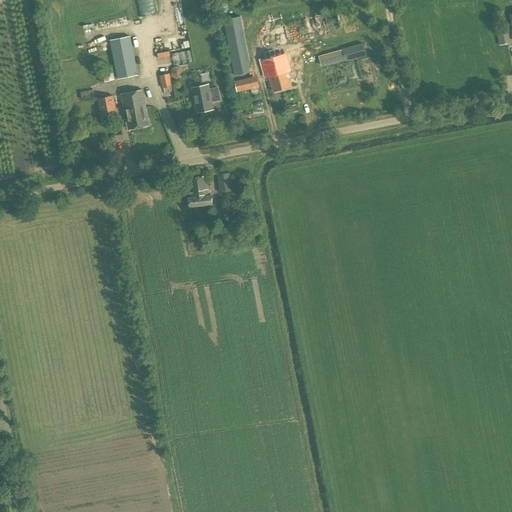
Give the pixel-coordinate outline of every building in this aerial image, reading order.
[(157,0),(138,0),(142,15),(160,11),(157,0)] [(249,71),(248,65),(249,65),(241,19),(224,23),(234,78),(253,75),(252,71),(249,71)] [(117,80),(138,76),(130,36),(109,40),(117,80)] [(345,62),(366,56),(362,43),(341,49),(342,51),(315,58),(317,64),(320,63),(321,66),(344,60),(345,62)] [(157,52),(159,64),(174,61),(172,50),(157,52)] [(300,69),(293,71),(289,72),(284,56),(262,62),(266,78),(268,78),(272,93),(291,88),(289,80),(294,79),(295,79),(295,78),(302,76),(300,69)] [(171,72),(171,73),(171,74),(172,76),(172,77),(173,78),(174,78),(175,79),(177,79),(178,79),(179,79),(180,78),(181,78),(182,77),(183,76),(183,75),(183,74),(183,72),(183,71),(183,70),(182,69),(181,68),(180,67),(179,67),(178,67),(177,67),(176,67),(175,67),(174,68),(173,69),(172,70),(171,71),(171,72)] [(114,80),(112,69),(98,72),(100,83),(114,80)] [(200,78),(195,78),(196,84),(211,82),(210,71),(199,72),(200,78)] [(162,88),(172,86),(169,74),(159,76),(162,88)] [(256,76),(234,82),(237,92),(251,89),(252,93),(258,92),(257,88),(259,87),(256,76)] [(197,113),(213,109),(208,85),(192,88),(197,113)] [(83,100),(95,96),(93,88),(81,91),(83,100)] [(146,119),(145,111),(146,111),(142,91),(121,95),(124,112),(125,112),(127,123),(126,123),(127,128),(129,128),(129,130),(148,126),(147,124),(149,124),(148,119),(146,119)] [(102,116),(116,113),(113,97),(99,100),(102,116)] [(219,193),(229,191),(227,173),(217,174),(219,193)] [(209,197),(207,177),(188,180),(191,199),(188,199),(189,207),(212,205),(211,196),(209,197)] [(236,222),(256,220),(255,209),(235,212),(236,222)]
